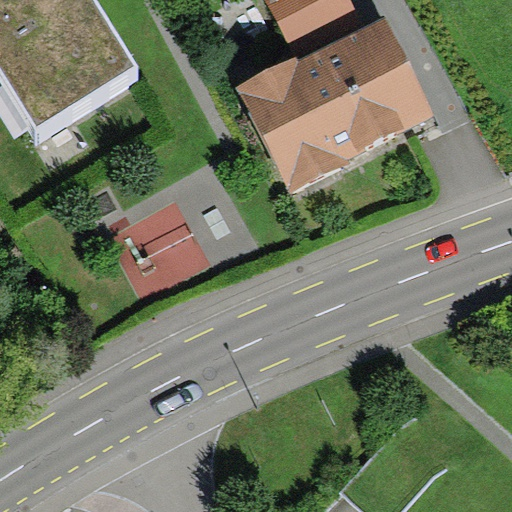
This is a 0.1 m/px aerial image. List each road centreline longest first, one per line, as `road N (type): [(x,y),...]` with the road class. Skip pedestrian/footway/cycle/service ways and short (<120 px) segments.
road 1 (secondary): [(511,247),(160,389)]
road 2 (secondary): [(160,389),(0,477)]
road 3 (residential): [(160,389),(190,511)]
